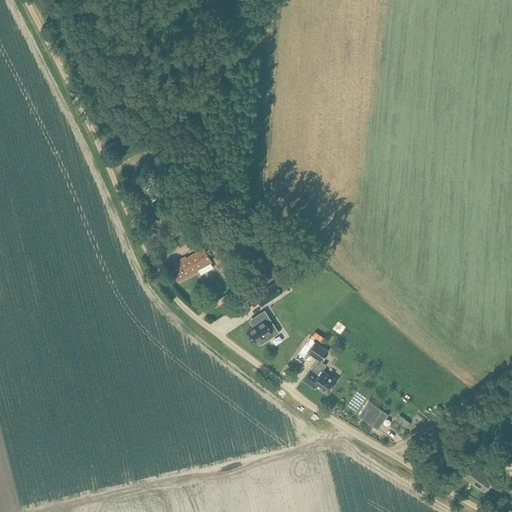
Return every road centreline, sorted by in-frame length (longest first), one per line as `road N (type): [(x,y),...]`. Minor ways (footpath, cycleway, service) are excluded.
road 1 (track): [(27,0),(172,294),(319,411),(488,511)]
road 2 (track): [(386,451),(511,372)]
